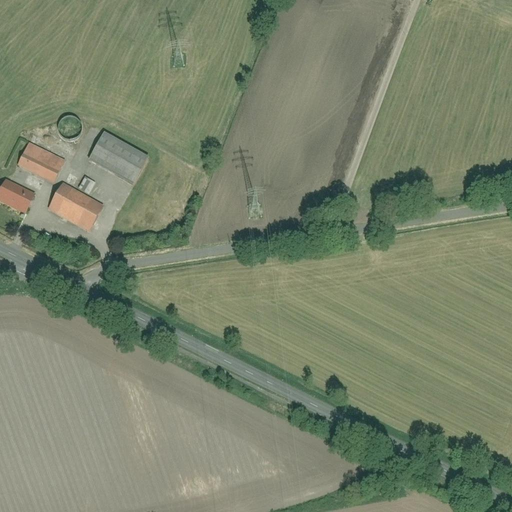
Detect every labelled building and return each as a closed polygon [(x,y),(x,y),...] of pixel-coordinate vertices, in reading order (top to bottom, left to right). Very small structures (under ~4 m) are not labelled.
[(124,14),(118,39),(149,48),(156,22),(124,14)] [(61,131),(62,136),(66,141),(73,144),(79,142),(84,138),(85,130),(82,123),(76,120),(68,121),(64,124),(61,131)] [(109,135),(93,163),(137,188),(153,159),(109,135)] [(30,148),(21,168),(57,185),(67,166),(30,148)] [(7,185),(0,198),(0,202),(28,216),(37,199),(7,185)] [(67,188),(53,212),(93,233),(106,209),(67,188)]
